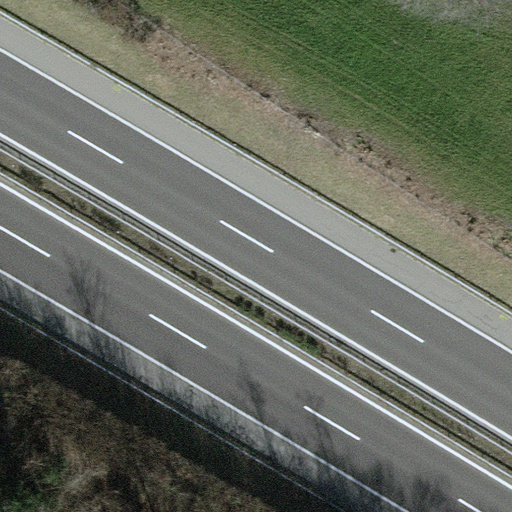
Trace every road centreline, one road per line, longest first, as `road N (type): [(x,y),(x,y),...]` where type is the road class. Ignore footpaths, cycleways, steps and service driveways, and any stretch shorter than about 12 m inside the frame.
road 1 (motorway): [(511,392),(0,87)]
road 2 (motorway): [(0,232),(470,511)]
